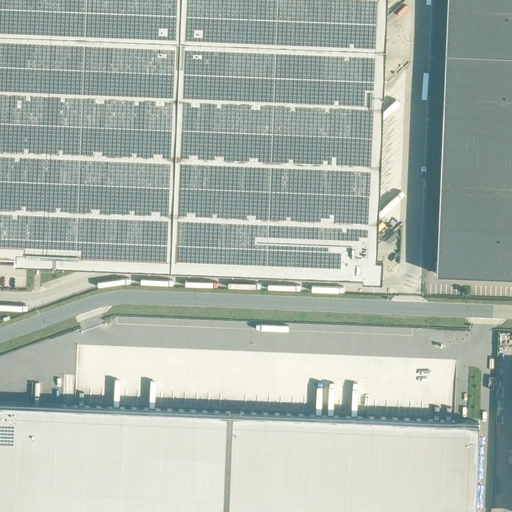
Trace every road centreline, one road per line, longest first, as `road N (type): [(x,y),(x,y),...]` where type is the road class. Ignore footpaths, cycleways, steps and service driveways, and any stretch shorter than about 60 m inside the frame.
road 1 (unclassified): [(511,311),(138,295),(90,302),(0,335)]
road 2 (unknown): [(498,311),(478,355),(360,359),(123,339),(105,299)]
